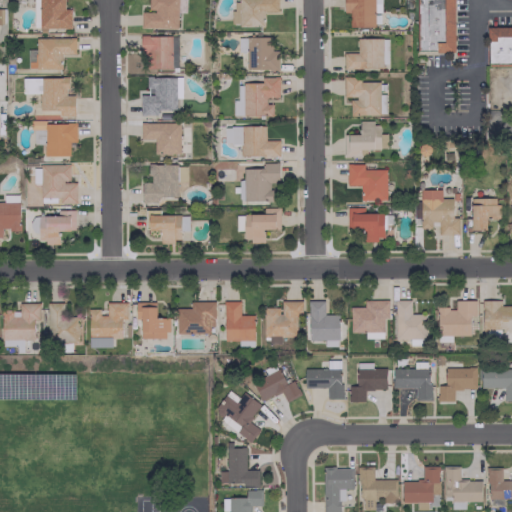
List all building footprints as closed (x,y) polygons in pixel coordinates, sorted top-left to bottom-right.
[(37,0),(38,28),(70,28),(70,8),(63,8),(63,0),(37,0)] [(140,27),(176,28),(177,12),(185,12),(185,0),(147,0),(147,11),(140,11),(140,27)] [(237,0),(237,2),(231,3),(232,26),(263,25),(263,11),(277,11),(276,0),(237,0)] [(348,26),(373,27),(373,12),(380,12),(379,0),(342,0),(343,12),(348,12),(348,26)] [(417,0),(454,0),(455,52),(417,52),(417,0)] [(487,28),(511,27),(511,66),(488,67),(487,28)] [(170,68),(171,36),(140,35),(139,51),(147,51),(147,68),(170,68)] [(277,50),(271,50),(270,36),(237,37),(237,51),(245,51),(245,70),(277,69),(277,50)] [(74,53),(74,38),(34,37),(34,61),(28,61),(27,68),(60,69),(60,53),(74,53)] [(386,38),(356,38),(356,53),(343,53),(342,69),(385,69),(386,38)] [(243,116),(271,115),(271,103),(265,104),(265,97),(278,97),(277,76),(260,77),(260,82),(241,83),(243,116)] [(349,115),(385,114),(384,94),(379,94),(378,82),(359,82),(359,76),(342,76),(342,98),(349,97),(349,115)] [(22,78),(22,93),(38,93),(39,110),(58,110),(58,116),(74,115),(73,95),(66,95),(66,77),(22,78)] [(139,115),(156,114),(156,109),(175,109),(175,98),(181,98),(180,77),(145,77),(145,92),(139,92),(139,115)] [(241,85),(237,85),(236,100),(232,99),(232,114),(241,114),(241,85)] [(42,134),(43,120),(33,120),(32,143),(41,144),(41,134),(42,134)] [(178,122),(139,123),(139,141),(153,140),(153,153),(179,153),(178,122)] [(379,148),(379,122),(358,122),(358,134),(343,134),(343,155),(366,155),(366,149),(379,148)] [(75,123),(43,123),(43,156),(68,155),(68,141),(75,141),(75,123)] [(264,126),(223,125),(223,143),(239,144),(239,156),(278,156),(278,140),(264,139),(264,126)] [(278,182),(277,162),(262,163),(262,168),(242,168),(243,201),(270,200),(270,182),(278,182)] [(345,185),(360,185),(359,200),(384,200),(385,169),(362,169),(362,164),(345,163),(345,185)] [(39,164),(39,197),(58,197),(58,203),(75,202),(75,181),(69,181),(68,164),(39,164)] [(176,196),(176,181),(186,181),(185,164),(148,165),(148,182),(141,182),(141,202),(157,202),(157,197),(176,196)] [(451,198),(440,198),(440,189),(418,190),(419,228),(435,227),(435,234),(457,234),(457,217),(452,217),(451,198)] [(0,201),(0,236),(1,237),(0,230),(18,230),(18,195),(3,195),(3,201),(0,201)] [(497,197),(469,198),(470,230),(485,230),(485,218),(497,218),(497,197)] [(263,229),(279,229),(278,207),(262,208),(262,213),(242,214),(243,241),(263,241),(263,229)] [(382,212),(362,212),(363,207),(346,207),(345,227),(363,227),(362,240),(382,240),(382,212)] [(37,216),(38,243),(58,243),(58,230),(73,230),(73,209),(56,210),(56,215),(37,216)] [(159,242),(179,241),(179,230),(187,230),(187,214),(159,215),(158,210),(146,210),(147,230),(159,230),(159,242)] [(387,299),(363,300),(363,306),(349,307),(350,332),(364,331),(364,338),(383,337),(382,317),(387,317),(387,299)] [(425,314),(410,313),(410,300),(394,299),(393,338),(425,339),(425,314)] [(295,337),(296,317),(300,317),(301,301),(280,300),(280,307),(262,307),(262,335),(268,336),(268,343),(280,343),(280,337),(295,337)] [(308,339),(338,339),(338,314),(323,314),(323,300),(307,300),(308,339)] [(468,335),(469,315),(474,315),(474,300),(455,300),(454,307),(437,307),(437,334),(468,335)] [(511,305),(500,305),(500,300),(481,300),(481,329),(511,329),(511,305)] [(126,301),(106,301),(106,315),(99,315),(99,309),(89,308),(88,346),(111,347),(111,338),(120,338),(121,319),(126,319),(126,301)] [(134,302),(135,319),(140,319),(140,338),(167,337),(166,317),(155,317),(155,301),(134,302)] [(176,308),(176,333),(213,332),(212,301),(189,301),(190,308),(176,308)] [(253,314),(239,315),(239,301),(223,301),(224,340),(253,340),(253,314)] [(39,303),(18,303),(19,310),(6,311),(6,325),(2,326),(2,339),(33,339),(33,320),(39,319),(39,303)] [(78,316),(64,316),(64,303),(47,303),(46,342),(78,342),(78,316)] [(303,368),(304,387),(326,387),(326,399),(340,398),(339,359),(326,360),(326,368),(303,368)] [(385,389),(385,368),(371,368),(370,362),(355,363),(355,385),(347,385),(348,401),(364,401),(363,389),(385,389)] [(474,366),(444,367),(444,385),(436,385),(437,401),(452,401),(452,389),(474,388),(474,366)] [(503,400),(511,399),(511,367),(479,368),(479,388),(502,387),(503,400)] [(414,400),(429,400),(429,368),(392,368),(391,387),(414,387),(414,400)] [(261,401),(280,391),(285,402),(299,394),(292,380),(285,384),(278,369),(251,383),(261,401)] [(259,404),(242,392),(238,398),(227,390),(211,414),(250,441),(258,429),(247,421),(259,404)] [(258,484),(257,469),(245,469),(244,447),(225,447),(226,471),(218,471),(218,484),(258,484)] [(479,500),(480,479),(458,479),(458,466),(442,465),(442,500),(479,500)] [(372,479),(372,466),(357,466),(358,509),(373,509),(373,498),(382,497),(382,502),(395,502),(394,479),(372,479)] [(401,502),(431,501),(430,494),(438,494),(437,466),(421,466),(421,480),(401,480),(401,502)] [(322,511),(339,511),(339,500),(344,500),(343,488),(352,488),(351,467),(322,467),(322,511)] [(486,498),(511,498),(511,479),(500,479),(501,467),(486,467),(486,498)] [(248,511),(249,505),(259,505),(260,489),(245,489),(244,497),(228,497),(227,511),(248,511)]
